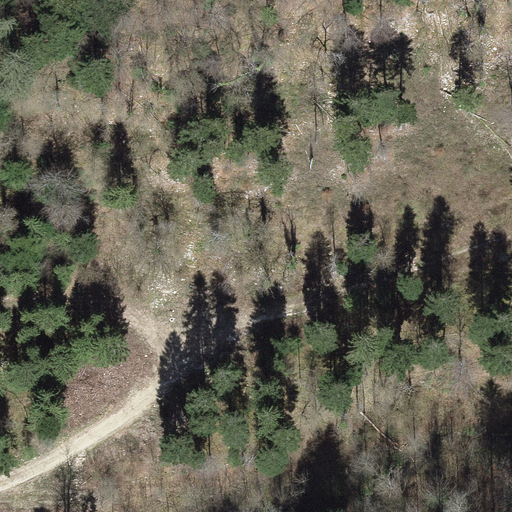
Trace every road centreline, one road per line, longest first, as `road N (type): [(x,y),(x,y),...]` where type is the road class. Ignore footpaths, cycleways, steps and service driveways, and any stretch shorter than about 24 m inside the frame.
road 1 (track): [(0,484),(83,441),(162,371),(239,328),(511,238)]
road 2 (track): [(0,304),(129,304),(177,361)]
